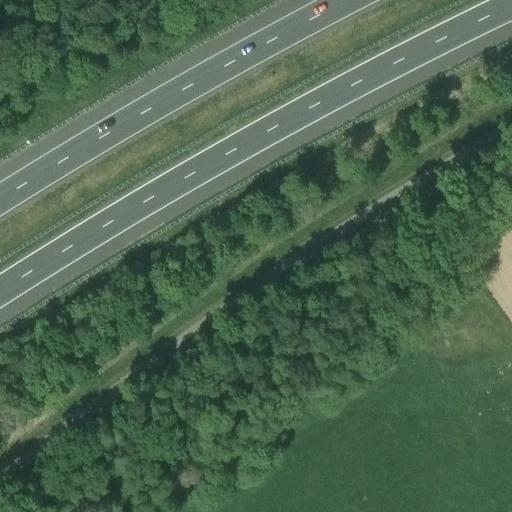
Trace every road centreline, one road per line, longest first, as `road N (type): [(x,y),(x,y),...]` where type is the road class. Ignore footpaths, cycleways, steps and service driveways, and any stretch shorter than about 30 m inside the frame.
road 1 (unclassified): [(511,129),(278,273),(0,478)]
road 2 (motorway): [(0,310),(309,120),(511,15)]
road 3 (motorway): [(322,0),(0,183)]
